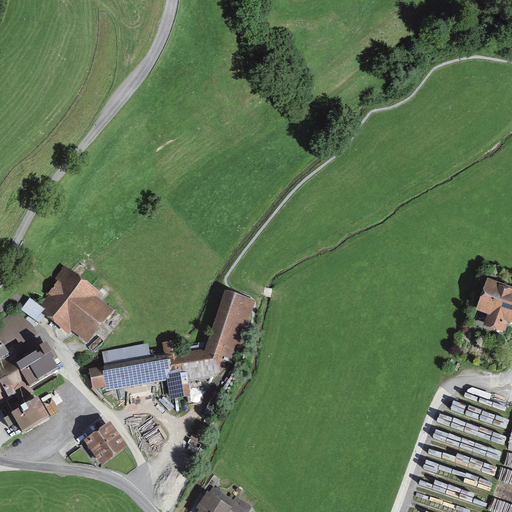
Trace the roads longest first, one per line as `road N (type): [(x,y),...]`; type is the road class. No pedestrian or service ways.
road 1 (unclassified): [(0,276),(45,191),(155,50),(172,0)]
road 2 (unknown): [(137,497),(140,456),(58,358)]
road 3 (unclassified): [(152,511),(104,475),(0,460)]
